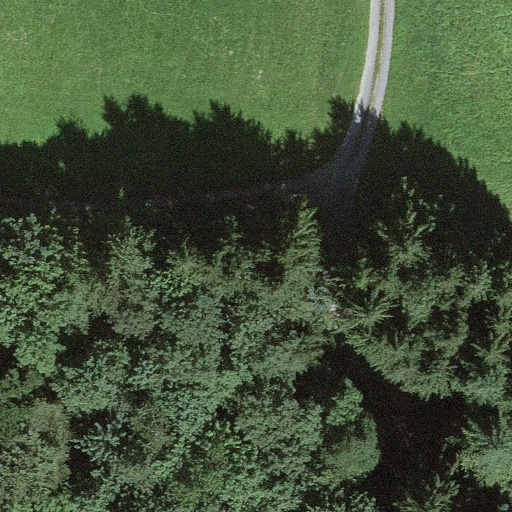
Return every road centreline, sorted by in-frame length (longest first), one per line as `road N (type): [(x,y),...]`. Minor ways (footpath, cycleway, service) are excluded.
road 1 (track): [(346,206),(342,378),(465,483),(511,507)]
road 2 (track): [(0,181),(93,211),(346,206)]
road 3 (track): [(385,0),(377,100),(346,206)]
